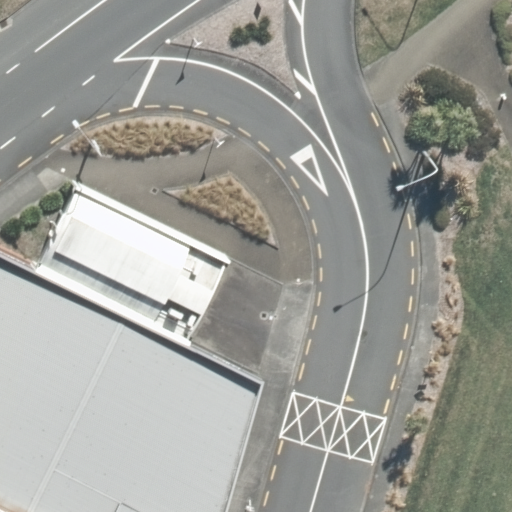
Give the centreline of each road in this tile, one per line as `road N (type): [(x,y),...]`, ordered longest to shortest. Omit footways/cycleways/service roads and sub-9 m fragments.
road 1 (residential): [(359,203),(249,107),(215,90),(175,81),(4,75)]
road 2 (residential): [(312,511),(362,341),(368,257),(359,203)]
road 3 (residential): [(330,0),(330,55),(357,149),(359,203)]
road 4 (secondary): [(109,0),(4,75)]
